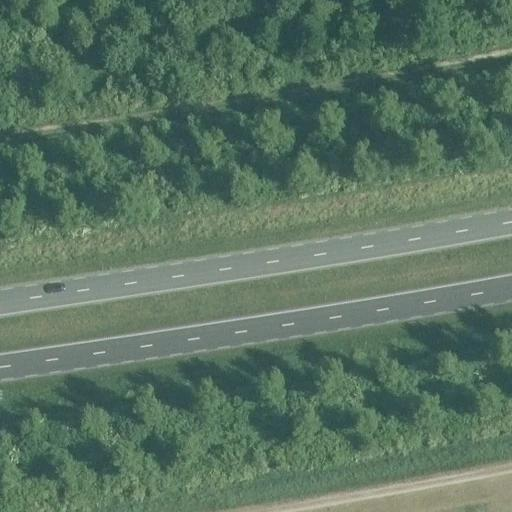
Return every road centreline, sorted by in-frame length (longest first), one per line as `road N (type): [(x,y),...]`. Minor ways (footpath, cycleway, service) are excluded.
road 1 (trunk): [(511,220),(0,306)]
road 2 (trunk): [(0,364),(511,285)]
